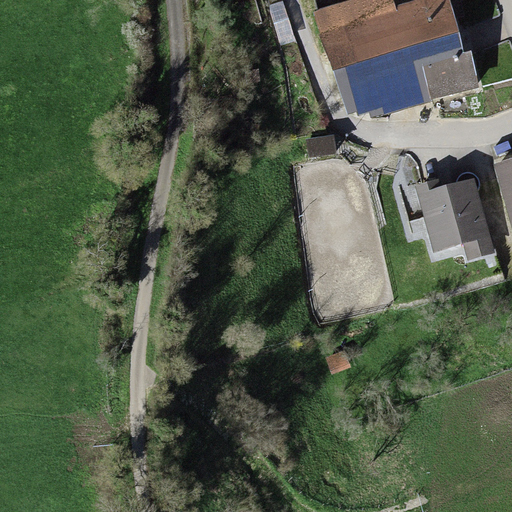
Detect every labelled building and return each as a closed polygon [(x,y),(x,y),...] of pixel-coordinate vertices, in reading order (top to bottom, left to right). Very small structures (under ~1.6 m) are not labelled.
[(391,0),(388,0),(319,20),(349,121),(424,99),(418,78),(426,76),(463,65),(446,6),(397,20),(391,0)] [(473,98),(463,65),(426,76),(436,109),(473,98)] [(488,167),(423,182),(438,244),(446,242),(452,267),(508,254),(488,167)] [(511,174),(498,179),(511,216),(511,174)] [(345,358),(328,363),(334,380),(351,375),(345,358)]
